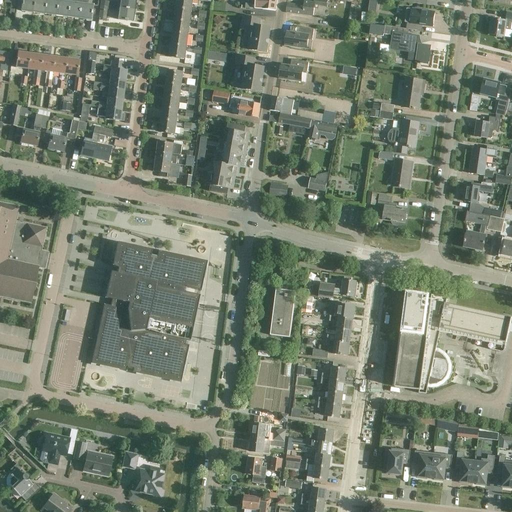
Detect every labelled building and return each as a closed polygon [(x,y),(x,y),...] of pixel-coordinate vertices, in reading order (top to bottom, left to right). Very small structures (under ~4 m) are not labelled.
[(22,0),(21,11),(33,13),(34,0),(22,0)] [(34,0),(33,13),(44,14),(46,0),(34,0)] [(50,0),(46,0),(44,14),(56,16),(58,1),(57,0),(52,0),(50,0)] [(67,17),(79,19),(81,4),(80,4),(80,0),(69,0),(69,2),(69,3),(67,17)] [(120,2),(119,8),(134,10),(135,0),(115,0),(116,1),(120,2)] [(198,0),(177,0),(177,8),(192,10),(192,5),(198,5),(198,0)] [(246,4),(245,9),(255,9),(263,10),(266,10),(275,11),(276,0),(253,0),(253,1),(256,1),(256,5),(246,4)] [(304,6),(288,4),(286,13),(296,15),(312,17),(314,9),(318,9),(319,6),(326,7),(327,1),(319,0),(314,0),(314,3),(305,2),(304,6)] [(58,1),(56,16),(67,17),(69,3),(69,2),(58,1)] [(81,4),(79,19),(91,21),(93,6),(81,4)] [(106,21),(107,10),(115,11),(116,8),(100,6),(98,20),(106,21)] [(133,22),(134,10),(119,8),(118,20),(133,22)] [(175,21),(190,23),(192,10),(177,8),(175,21)] [(435,13),(412,10),(407,9),(405,23),(407,23),(406,29),(418,31),(419,25),(433,27),(435,13)] [(511,22),(511,13),(507,13),(505,19),(506,19),(506,22),(491,20),(489,35),(504,37),(505,30),(511,31),(511,22)] [(219,16),(213,20),(217,26),(223,22),(219,16)] [(248,50),(257,51),(267,53),(268,44),(267,44),(268,40),(269,40),(271,29),(260,27),(261,20),(251,18),(243,17),(242,25),(252,26),(248,50)] [(173,33),(188,35),(190,23),(175,21),(173,33)] [(383,37),(383,34),(384,27),(371,25),(370,35),(383,37)] [(416,62),(427,64),(428,62),(430,53),(429,53),(430,47),(419,46),(418,42),(419,42),(418,37),(402,35),(403,29),(384,26),(384,27),(383,34),(393,36),(391,49),(409,52),(408,60),(416,61),(416,62)] [(285,46),(307,50),(308,41),(312,41),(314,30),(301,28),(300,34),(287,32),(285,46)] [(335,32),(334,40),(341,41),(342,33),(335,32)] [(172,45),(187,47),(188,35),(173,33),(172,45)] [(170,57),(180,59),(185,59),(187,47),(172,45),(170,57)] [(0,61),(4,62),(5,62),(5,65),(8,66),(9,53),(5,52),(5,56),(0,55),(0,61)] [(18,53),(16,63),(16,68),(28,69),(30,54),(18,53)] [(42,56),(30,54),(28,69),(34,70),(32,86),(38,86),(42,56)] [(55,58),(42,56),(38,86),(39,87),(41,71),(47,72),(44,93),(50,94),(53,73),(55,58)] [(242,89),(251,91),(261,92),(262,83),(261,83),(262,79),(263,79),(264,68),(253,66),(255,59),(245,57),(237,56),(236,64),(246,66),(242,89)] [(67,59),(55,58),(53,73),(65,74),(67,59)] [(79,61),(67,59),(65,74),(77,76),(79,61)] [(111,73),(110,79),(125,81),(126,71),(124,71),(125,63),(112,61),(111,67),(103,66),(102,72),(111,73)] [(294,67),(288,66),(282,65),(279,79),(301,83),(303,74),(307,74),(309,63),(295,61),(294,67)] [(95,63),(88,62),(87,74),(93,75),(95,63)] [(344,67),(343,75),(356,77),(357,69),(344,67)] [(167,84),(182,86),(183,73),(168,71),(167,84)] [(94,83),(93,87),(124,91),(125,81),(110,79),(109,85),(94,83)] [(401,107),(415,109),(418,110),(421,90),(424,91),(425,82),(405,79),(401,107)] [(496,100),(500,101),(501,101),(502,96),(504,96),(506,87),(500,86),(500,84),(485,80),(483,86),(482,88),(483,88),(481,95),(491,97),(496,99),(496,100)] [(180,98),(182,86),(167,84),(165,96),(180,98)] [(108,93),(108,98),(123,100),(124,91),(93,87),(92,91),(108,93)] [(230,94),(214,92),(212,103),(228,106),(230,94)] [(163,108),(178,110),(179,104),(195,106),(196,100),(180,98),(165,96),(163,108)] [(283,99),(272,97),(270,111),(281,113),(280,115),(281,116),(285,114),(297,116),(300,103),(283,99)] [(91,106),(98,107),(121,110),(123,100),(108,98),(107,104),(91,102),(91,106)] [(240,101),(237,115),(242,116),(248,117),(258,119),(261,105),(260,105),(251,103),(240,101)] [(500,101),(496,115),(501,116),(505,117),(509,103),(501,101),(500,101)] [(63,103),(61,111),(69,112),(70,104),(63,103)] [(383,104),(381,111),(394,113),(395,106),(383,104)] [(21,107),(14,105),(9,125),(17,127),(21,107)] [(105,120),(110,120),(120,122),(121,110),(98,107),(97,116),(105,117),(105,120)] [(162,120),(177,122),(178,110),(163,108),(162,120)] [(394,113),(381,111),(373,110),(372,117),(380,118),(380,119),(393,121),(394,113)] [(81,113),(80,121),(89,123),(90,114),(81,113)] [(56,122),(57,115),(50,114),(49,121),(56,122)] [(270,116),(269,122),(300,128),(299,134),(308,136),(311,121),(297,118),(297,116),(285,114),(281,116),(280,115),(280,118),(270,116)] [(23,129),(22,134),(20,144),(36,147),(39,133),(38,133),(39,128),(46,130),(49,118),(36,115),(34,127),(35,127),(34,131),(23,129)] [(496,115),(495,118),(490,117),(489,124),(477,122),(475,137),(485,139),(491,139),(492,138),(493,130),(499,131),(501,116),(496,115)] [(74,142),(77,129),(79,122),(72,120),(69,133),(62,132),(61,138),(51,136),(51,133),(46,132),(44,142),(49,143),(47,149),(63,153),(66,141),(74,142)] [(160,133),(175,135),(177,122),(162,120),(160,133)] [(311,121),(308,136),(307,138),(316,140),(320,141),(321,136),(325,137),(327,141),(332,141),(334,140),(338,126),(311,121)] [(395,153),(396,153),(406,155),(407,147),(409,147),(409,148),(410,149),(410,148),(414,148),(417,131),(418,131),(419,124),(398,121),(397,129),(394,129),(391,131),(388,134),(388,138),(389,142),(392,145),(395,146),(395,153)] [(241,126),(231,124),(228,124),(227,131),(230,131),(228,142),(247,145),(249,134),(240,132),(241,126)] [(80,156),(94,159),(101,128),(95,127),(91,143),(83,142),(80,156)] [(101,128),(94,159),(107,162),(110,148),(103,146),(105,137),(111,138),(112,131),(101,128)] [(159,143),(157,152),(181,156),(183,143),(174,142),(174,145),(159,143)] [(245,157),(247,145),(228,142),(226,154),(245,157)] [(473,149),(471,161),(486,164),(487,157),(496,158),(497,152),(493,151),(494,148),(487,147),(487,151),(483,150),(473,149)] [(199,149),(197,160),(204,161),(206,151),(199,149)] [(156,162),(172,164),(176,165),(177,159),(180,160),(181,156),(157,152),(156,162)] [(394,154),(380,152),(379,159),(393,161),(394,154)] [(243,168),(245,157),(226,154),(224,164),(224,165),(237,167),(243,168)] [(413,163),(404,162),(395,161),(391,187),(410,189),(408,189),(410,176),(412,176),(413,163)] [(470,174),(479,175),(484,176),(484,177),(493,178),(494,173),(485,171),(486,164),(471,161),(470,174)] [(172,164),(156,162),(155,172),(169,174),(168,176),(174,177),(173,182),(186,184),(187,178),(178,177),(179,171),(171,170),(172,164)] [(218,163),(216,175),(235,178),(237,167),(224,165),(224,164),(218,163)] [(325,192),(327,182),(329,173),(316,176),(316,180),(311,179),(309,188),(325,192)] [(233,190),(235,178),(216,175),(214,186),(211,185),(210,192),(223,194),(224,188),(233,190)] [(496,176),(495,184),(510,186),(511,178),(496,176)] [(466,202),(475,204),(477,204),(479,192),(491,193),(492,187),(472,184),(471,187),(468,187),(466,202)] [(271,191),(270,195),(273,195),(286,197),(286,195),(287,187),(274,185),(272,185),(271,191)] [(368,192),(367,205),(376,206),(378,194),(368,192)] [(380,196),(378,207),(385,208),(383,220),(390,221),(390,222),(392,222),(405,224),(407,210),(397,209),(397,204),(391,203),(392,198),(393,198),(380,196)] [(39,268),(42,269),(46,252),(42,251),(47,228),(26,224),(19,223),(19,222),(16,221),(19,207),(0,202),(0,297),(31,304),(35,287),(36,286),(35,284),(39,268)] [(485,208),(483,215),(497,218),(501,219),(502,212),(485,208)] [(497,218),(483,215),(467,212),(465,222),(482,226),(480,235),(467,233),(465,241),(464,243),(465,243),(464,247),(482,251),(484,245),(485,243),(484,243),(485,237),(483,236),(485,227),(488,227),(487,230),(494,231),(497,218)] [(501,219),(497,218),(494,231),(502,233),(504,220),(501,219)] [(369,222),(368,229),(377,231),(378,224),(369,222)] [(131,233),(130,235),(149,242),(150,239),(131,233)] [(498,245),(496,252),(503,254),(502,255),(511,257),(511,238),(508,237),(507,239),(506,240),(499,238),(498,245)] [(105,306),(92,363),(127,371),(127,369),(133,370),(133,372),(180,383),(188,346),(185,345),(186,342),(189,343),(198,297),(185,294),(186,290),(199,292),(206,262),(158,252),(157,258),(151,257),(152,251),(118,244),(113,266),(113,268),(118,270),(117,274),(112,273),(106,300),(112,301),(111,307),(105,306)] [(333,295),(344,296),(354,298),(356,282),(344,281),(343,287),(335,286),(321,284),(319,297),(333,299),(333,295)] [(277,290),(271,336),(290,338),(296,292),(277,290)] [(395,387),(414,390),(419,390),(426,391),(427,391),(428,388),(429,385),(431,385),(437,385),(442,382),(446,377),(448,372),(449,366),(447,360),(443,355),(438,352),(436,352),(436,349),(440,333),(490,344),(489,347),(489,348),(490,350),(491,350),(496,351),(501,352),(503,352),(504,352),(505,350),(511,322),(511,320),(510,319),(509,318),(503,317),(496,315),(455,307),(446,305),(447,299),(431,295),(431,300),(407,297),(395,387)] [(333,317),(339,318),(353,320),(354,307),(341,305),(340,312),(326,310),(325,316),(333,317)] [(337,330),(351,332),(353,320),(339,318),(337,330)] [(350,344),(351,332),(337,330),(337,336),(323,335),(322,340),(350,344)] [(348,356),(350,344),(322,340),(322,345),(329,346),(329,348),(335,349),(334,354),(348,356)] [(313,357),(328,359),(329,351),(313,349),(313,357)] [(305,377),(305,367),(298,366),(297,376),(305,377)] [(317,378),(325,379),(345,382),(346,370),(336,368),(332,368),(331,375),(318,373),(318,371),(312,370),(311,376),(317,378)] [(325,379),(324,385),(330,386),(329,392),(343,394),(345,382),(325,379)] [(341,406),(343,394),(329,392),(327,404),(341,406)] [(340,419),(341,406),(327,404),(322,404),(314,403),(313,408),(326,410),(325,417),(340,419)] [(292,409),(291,418),(300,419),(301,410),(292,409)] [(386,412),(385,423),(400,425),(401,414),(387,412),(386,412)] [(280,414),(279,422),(287,423),(289,415),(280,414)] [(417,416),(416,423),(436,427),(437,421),(417,416)] [(251,425),(250,432),(252,433),(252,438),(265,440),(270,440),(271,434),(266,433),(267,426),(263,425),(253,424),(253,426),(251,425)] [(445,425),(444,433),(452,433),(453,426),(445,425)] [(458,427),(458,434),(466,435),(467,428),(458,427)] [(40,442),(40,443),(40,444),(40,445),(41,445),(41,446),(42,446),(42,447),(43,447),(42,451),(50,452),(48,464),(57,466),(60,454),(66,456),(66,454),(72,455),(75,443),(77,431),(71,429),(69,440),(46,435),(45,438),(44,438),(43,438),(42,439),(41,439),(41,440),(40,440),(40,441),(40,442)] [(304,440),(332,444),(334,432),(320,430),(319,437),(305,435),(304,440)] [(508,447),(511,447),(511,437),(500,436),(498,449),(508,450),(508,447)] [(265,440),(252,438),(250,452),(270,454),(271,446),(284,448),(285,443),(274,441),(265,440)] [(331,456),(332,444),(304,440),(289,438),(288,443),(318,447),(317,454),(331,456)] [(112,457),(84,451),(85,444),(77,443),(74,459),(75,458),(82,459),(81,461),(82,461),(82,459),(86,460),(84,472),(92,473),(93,471),(107,474),(107,477),(112,457)] [(409,465),(410,451),(391,449),(390,459),(388,459),(387,467),(389,467),(388,474),(390,474),(390,476),(399,477),(399,475),(401,475),(403,464),(408,464),(408,465),(409,465)] [(431,479),(434,454),(415,452),(413,466),(414,466),(414,465),(420,465),(418,479),(427,480),(427,478),(431,479)] [(469,483),(473,483),(475,463),(464,461),(465,453),(458,452),(456,471),(456,470),(462,470),(460,484),(469,485),(469,483)] [(126,453),(123,467),(134,470),(138,455),(126,453)] [(302,465),(329,468),(331,456),(317,454),(316,461),(303,459),(302,465)] [(451,470),(452,456),(434,454),(431,479),(435,479),(434,481),(443,482),(445,468),(450,469),(450,470),(451,470)] [(475,463),(473,483),(477,484),(476,485),(485,486),(487,473),(492,474),(492,475),(493,475),(495,457),(488,456),(488,460),(482,459),(481,463),(475,463)] [(500,457),(498,475),(498,474),(504,475),(502,488),(511,489),(511,488),(511,487),(511,461),(511,462),(506,461),(506,458),(500,457)] [(249,459),(247,475),(253,475),(252,483),(265,484),(266,476),(267,468),(262,467),(263,461),(259,460),(249,459)] [(271,471),(281,472),(283,460),(272,459),(271,471)] [(301,464),(294,463),(286,462),(285,468),(300,470),(301,464)] [(8,472),(9,473),(6,479),(6,485),(9,490),(8,491),(11,488),(20,497),(21,497),(26,502),(33,496),(40,489),(34,483),(32,485),(26,478),(29,475),(28,474),(28,475),(26,474),(23,475),(19,471),(21,469),(15,463),(16,465),(8,472)] [(327,481),(329,468),(302,465),(301,470),(315,471),(314,479),(327,481)] [(135,492),(153,496),(153,499),(161,500),(163,492),(160,491),(164,475),(158,474),(159,469),(150,467),(149,472),(139,470),(135,492)] [(302,483),(286,481),(286,487),(302,489),(302,483)] [(298,494),(297,499),(325,503),(326,490),(312,489),(311,496),(298,494)] [(69,511),(71,510),(60,501),(61,500),(54,494),(43,508),(48,511),(69,511)] [(261,498),(254,497),(244,496),(243,509),(259,511),(258,511),(267,511),(269,501),(260,500),(261,498)] [(278,497),(277,504),(284,505),(285,498),(278,497)] [(323,511),(325,503),(297,499),(296,504),(310,506),(309,511),(323,511)]
